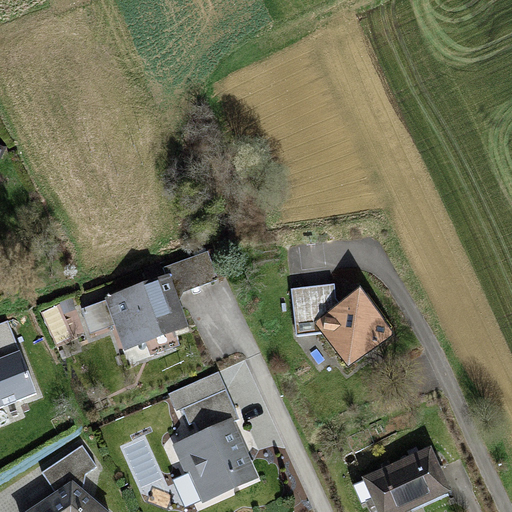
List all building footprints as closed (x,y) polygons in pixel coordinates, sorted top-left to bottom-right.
[(162,267),(165,274),(169,273),(179,301),(183,292),(227,276),(216,247),(162,267)] [(104,300),(81,308),(90,333),(114,324),(123,350),(189,326),(179,301),(169,273),(165,274),(104,297),(104,300)] [(334,283),(290,288),(295,336),(322,333),(313,321),(336,305),(334,283)] [(336,305),(313,321),(322,333),(347,368),(393,334),(359,288),(336,305)] [(5,321),(0,322),(0,407),(36,393),(19,351),(17,351),(5,321)] [(194,422),(198,432),(231,417),(233,422),(239,419),(218,371),(168,393),(176,410),(181,408),(189,425),(194,422)] [(231,417),(198,432),(171,444),(199,505),(258,478),(233,422),(231,417)] [(431,446),(361,477),(376,511),(405,511),(451,492),(431,446)] [(78,451),(43,476),(55,494),(90,469),(78,451)] [(96,511),(69,488),(36,511),(96,511)]
